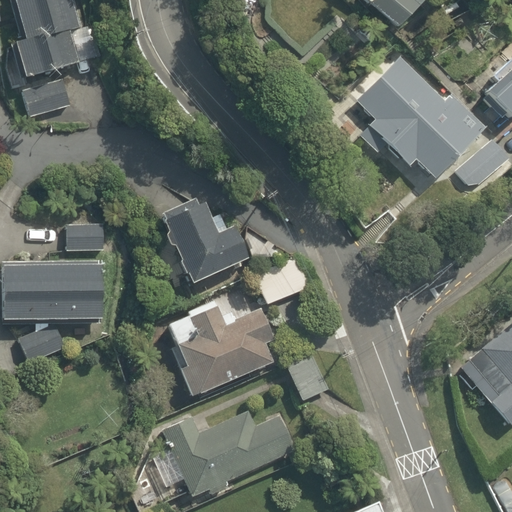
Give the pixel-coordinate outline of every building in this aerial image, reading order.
[(9,0),(21,42),(6,47),(18,86),(27,118),(68,106),(59,74),(73,70),(62,30),(76,26),(68,0),(9,0)] [(334,0),(344,9),(352,0),(356,0),(358,2),(360,0),(362,0),(393,30),(416,7),(408,0),(334,0)] [(440,102),(398,59),(352,103),(370,122),(352,139),(372,160),(386,146),(405,166),(409,162),(428,183),(448,164),(475,138),(470,133),(480,123),(450,92),(440,102)] [(511,113),(511,61),(479,93),(505,121),(511,113)] [(505,155),(482,131),(475,138),(448,164),(470,188),(505,155)] [(205,217),(200,204),(158,221),(185,284),(245,259),(231,226),(224,228),(218,212),(205,217)] [(61,227),(61,250),(98,250),(98,228),(61,227)] [(253,278),(264,303),(303,286),(292,261),(253,278)] [(0,267),(0,319),(92,321),(93,269),(0,267)] [(186,313),(164,322),(179,360),(169,365),(183,399),(271,364),(263,343),(269,341),(257,311),(237,319),(232,308),(221,312),(215,299),(185,311),(186,313)] [(511,314),(511,315),(511,322),(458,369),(508,427),(511,423),(511,314)] [(11,338),(22,368),(61,354),(51,324),(11,338)] [(312,355),(284,367),(298,399),(326,387),(312,355)] [(191,415),(158,428),(186,499),(204,492),(206,496),(226,488),(223,480),(293,453),(277,413),(251,423),(245,408),(196,427),(191,415)] [(379,511),(375,501),(349,511),(379,511)]
